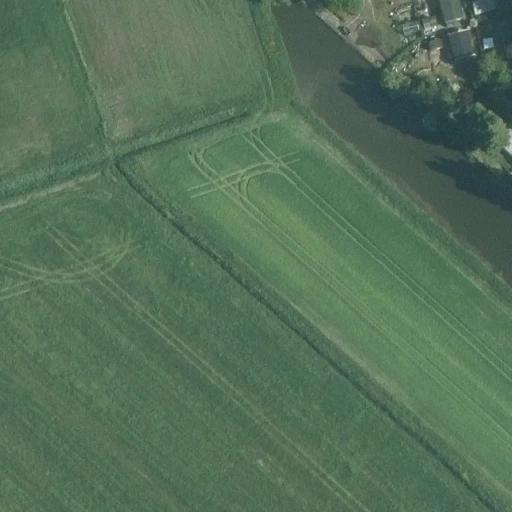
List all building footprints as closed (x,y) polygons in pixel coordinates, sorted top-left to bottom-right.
[(445,27),(464,21),(457,0),(440,0),(438,1),(445,27)] [(438,29),(435,19),(421,22),(424,32),(438,29)] [(504,51),(507,59),(511,57),(511,21),(497,25),(504,51)] [(398,38),(393,23),(384,26),(388,41),(398,38)] [(492,37),(490,27),(475,31),(478,41),(492,37)] [(476,67),(473,59),(475,59),(467,33),(448,38),(455,64),(456,64),(459,72),(476,67)] [(443,50),(440,40),(427,44),(430,54),(443,50)]
